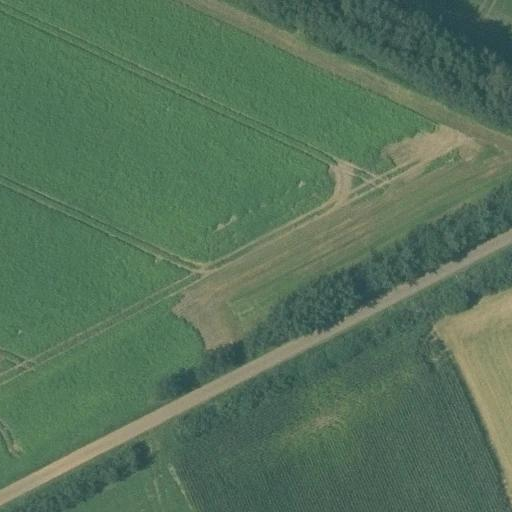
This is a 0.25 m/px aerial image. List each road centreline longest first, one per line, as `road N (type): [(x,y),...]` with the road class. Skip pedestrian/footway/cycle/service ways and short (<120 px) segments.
road 1 (unclassified): [(511,240),(0,499)]
road 2 (unclassified): [(341,0),(511,80)]
